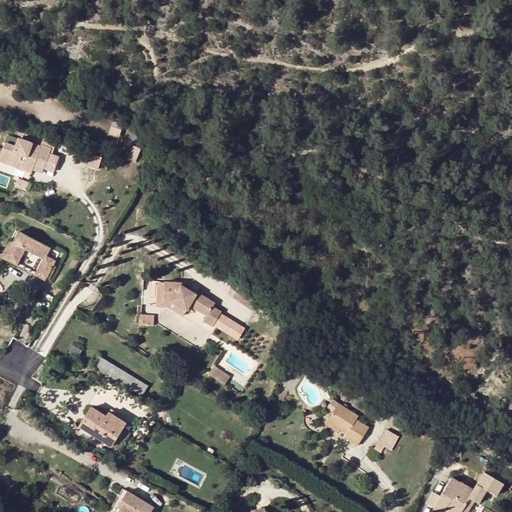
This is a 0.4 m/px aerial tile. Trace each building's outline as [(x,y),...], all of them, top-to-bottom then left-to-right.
[(24,163),(34,166),(41,147),(31,144),(33,139),(23,135),(22,137),(0,129),(0,164),(8,167),(10,160),(14,161),(13,165),(23,168),(24,163)] [(99,168),(104,156),(90,151),(86,163),(99,168)] [(7,236),(0,251),(0,255),(13,262),(22,243),(41,252),(46,243),(19,231),(15,240),(7,236)] [(41,252),(32,272),(42,276),(51,257),(41,252)] [(57,280),(61,282),(67,270),(64,268),(57,280)] [(187,304),(172,295),(167,295),(167,275),(161,275),(161,300),(169,301),(183,310),(187,304)] [(191,286),(193,284),(183,277),(185,275),(167,275),(167,295),(172,295),(187,304),(190,300),(207,310),(204,316),(214,321),(222,308),(213,303),(215,298),(197,286),(196,288),(191,286)] [(241,299),(246,291),(239,287),(234,295),(241,299)] [(246,292),(241,299),(248,304),(254,296),(246,292)] [(155,322),(155,314),(143,314),(143,322),(155,322)] [(69,351),(78,356),(82,350),(73,344),(69,351)] [(93,365),(142,394),(148,385),(99,355),(93,365)] [(217,365),(212,373),(225,381),(230,375),(217,365)] [(343,438),(356,445),(368,426),(355,419),(357,415),(337,403),(326,422),(339,429),(346,433),(343,438)] [(123,425),(106,415),(91,406),(79,425),(111,444),(123,425)] [(108,411),(125,422),(127,418),(110,409),(108,411)] [(108,411),(106,415),(123,425),(125,422),(108,411)] [(339,429),(326,422),(323,426),(336,434),(339,429)] [(377,442),(384,446),(390,450),(398,436),(385,428),(377,442)] [(384,446),(377,442),(373,449),(380,453),(384,446)] [(458,511),(469,496),(473,499),(477,501),(485,488),(477,483),(473,489),(461,481),(460,482),(451,477),(433,506),(442,511),(445,506),(454,511),(458,511)] [(111,507),(119,511),(146,511),(152,503),(124,486),(111,507)] [(465,511),(473,499),(469,496),(458,511),(465,511)]
